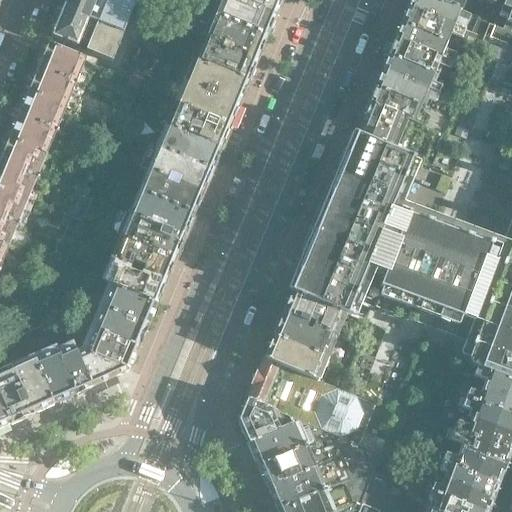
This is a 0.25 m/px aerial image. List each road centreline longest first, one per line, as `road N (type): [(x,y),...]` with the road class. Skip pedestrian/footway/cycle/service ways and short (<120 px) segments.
road 1 (tertiary): [(186,495),(203,408),(367,0)]
road 2 (tertiary): [(323,0),(123,466)]
